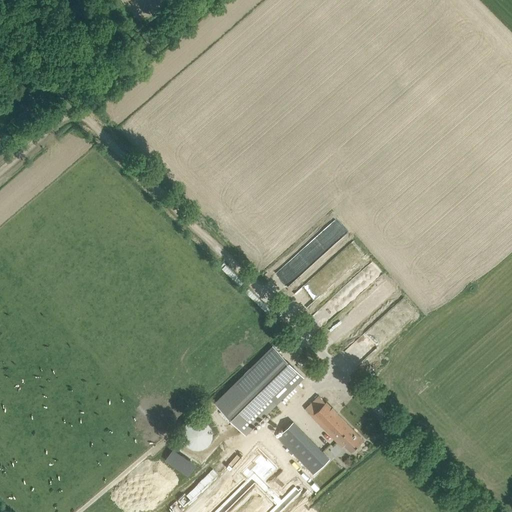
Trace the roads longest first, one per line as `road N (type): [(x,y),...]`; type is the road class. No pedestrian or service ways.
road 1 (track): [(75,107),(331,365)]
road 2 (unclassified): [(479,511),(331,365)]
road 3 (track): [(75,107),(200,0)]
